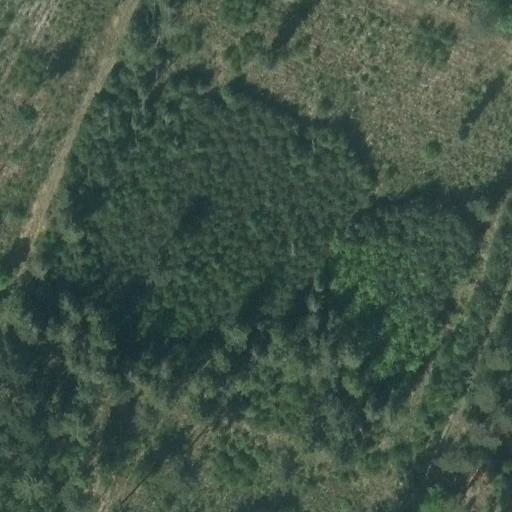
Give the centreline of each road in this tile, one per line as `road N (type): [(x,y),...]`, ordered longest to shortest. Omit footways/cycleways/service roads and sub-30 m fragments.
road 1 (track): [(511,273),(409,511)]
road 2 (track): [(357,0),(511,64)]
